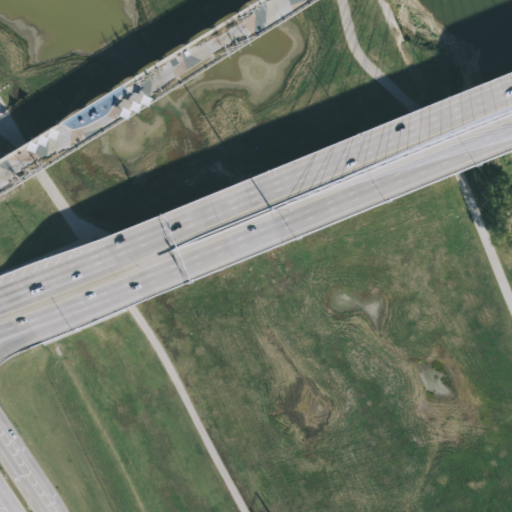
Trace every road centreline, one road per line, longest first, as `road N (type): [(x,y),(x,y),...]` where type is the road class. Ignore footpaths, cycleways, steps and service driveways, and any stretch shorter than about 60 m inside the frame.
road 1 (motorway): [(171,263),(511,121)]
road 2 (motorway): [(511,84),(315,167)]
road 3 (motorway): [(159,232),(4,295)]
road 4 (motorway): [(25,325),(171,263)]
